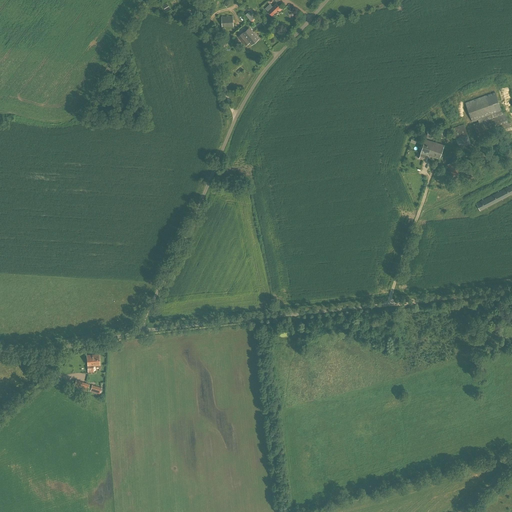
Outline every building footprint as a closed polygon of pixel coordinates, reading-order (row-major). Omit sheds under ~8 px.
[(201,0),(196,0),(200,8),(204,6),(201,0)] [(282,10),(277,4),(268,11),(272,15),(278,10),(280,11),(282,10)] [(233,16),(222,17),(222,27),(233,26),(233,16)] [(238,36),(246,45),(250,42),(252,45),(259,39),(249,27),(238,36)] [(218,28),(219,39),(228,38),(227,34),(224,34),(224,28),(218,28)] [(465,102),(472,122),(478,120),(479,122),(473,124),(478,137),(509,126),(504,112),(503,113),(495,91),(465,102)] [(452,128),(459,147),(471,143),(464,124),(452,128)] [(435,133),(442,135),(440,140),(445,142),(449,132),(437,128),(435,133)] [(428,155),(440,159),(444,145),(425,139),(419,158),(426,160),(428,155)] [(447,165),(453,176),(460,173),(462,175),(466,173),(459,158),(447,165)] [(473,177),(471,173),(464,177),(467,181),(473,177)] [(511,194),(511,184),(476,203),(480,211),(511,194)] [(99,365),(99,354),(86,355),(88,372),(94,372),(93,366),(99,365)] [(73,386),(87,392),(89,384),(76,379),(73,386)] [(90,391),(99,394),(100,393),(101,393),(102,391),(101,390),(101,388),(92,385),(90,391)]
